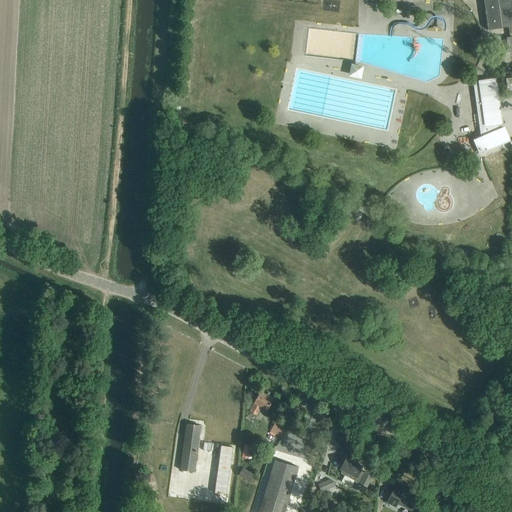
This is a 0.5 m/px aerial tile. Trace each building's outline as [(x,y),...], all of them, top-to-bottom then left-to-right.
[(481,0),(481,1),(484,1),(488,30),(511,26),(511,11),(510,0),(481,0)] [(352,76),(364,78),(366,66),(353,64),(352,76)] [(478,82),(473,82),(481,136),(473,140),(479,155),(510,141),(504,126),(500,128),(500,124),(502,123),(496,78),(478,80),(478,82)] [(353,218),(359,207),(348,202),(343,213),(353,218)] [(273,399),(260,391),(249,411),(256,415),(261,407),(267,410),(273,399)] [(270,431),(283,438),(291,442),(296,434),(275,423),(270,431)] [(200,426),(187,424),(181,470),(194,472),(200,426)] [(227,494),(234,446),(222,444),(215,492),(227,494)] [(251,446),(245,445),(242,457),(248,459),(251,446)] [(365,490),(367,485),(372,476),(365,473),(364,475),(359,472),(362,466),(346,458),(339,472),(361,483),(358,487),(365,490)] [(284,511),(298,467),(275,460),(259,511),(284,511)] [(243,468),(237,478),(248,484),(254,474),(243,468)] [(412,511),(415,505),(419,496),(404,488),(402,493),(395,489),(396,488),(395,487),(387,502),(396,507),(397,503),(412,511)]
